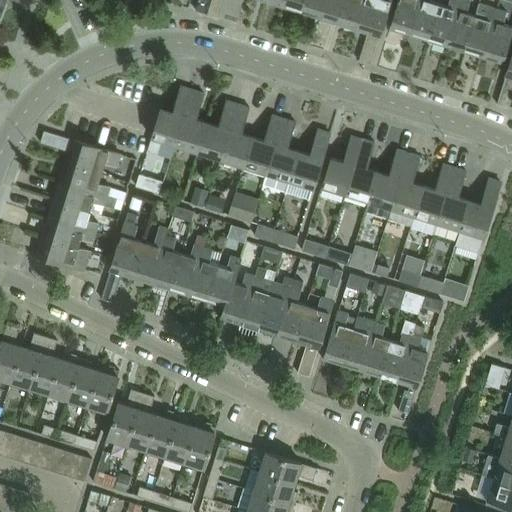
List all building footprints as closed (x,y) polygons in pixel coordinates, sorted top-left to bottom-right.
[(197,0),(194,10),(206,13),(210,0),(197,0)] [(303,0),(282,0),(281,7),(299,12),(303,0)] [(318,18),(323,0),(303,0),(299,12),(318,18)] [(336,24),(343,0),(323,0),(318,18),(336,24)] [(355,30),(364,0),(343,0),(336,24),(355,30)] [(375,45),(389,0),(364,0),(355,30),(366,34),(358,61),(369,64),(375,45)] [(408,35),(419,0),(398,0),(390,29),(408,35)] [(427,40),(438,4),(429,1),(429,0),(419,0),(408,35),(427,40)] [(445,46),(459,0),(449,0),(447,6),(438,4),(427,40),(445,46)] [(463,52),(475,15),(466,12),(469,0),(468,0),(459,0),(445,46),(463,52)] [(482,57),(497,9),(478,3),(475,15),(463,52),(482,57)] [(500,63),(511,26),(502,23),(506,12),(497,9),(482,57),(500,63)] [(511,51),(502,85),(496,104),(507,107),(511,92),(511,51)] [(173,144),(191,89),(179,85),(171,111),(159,108),(146,150),(156,154),(160,140),(173,144)] [(196,151),(205,122),(195,119),(203,93),(191,89),(173,144),(196,151)] [(220,159),(237,103),(225,100),(217,126),(205,122),(196,151),(220,159)] [(242,166),(251,136),(240,133),(248,107),(237,103),(220,159),(242,166)] [(265,173),(282,118),(271,114),(262,140),(251,136),(242,166),(265,173)] [(284,191),(297,151),(286,147),(294,121),(282,118),(265,173),(261,184),(284,191)] [(323,148),(328,132),(316,128),(308,154),(297,151),(284,191),(307,199),(311,187),(312,187),(324,149),(323,148)] [(116,166),(119,154),(71,139),(43,131),(39,142),(67,150),(64,161),(101,173),(104,162),(116,166)] [(344,194),(362,138),(350,134),(342,160),(330,157),(320,186),(344,194)] [(367,201),(376,171),(365,168),(373,142),(362,138),(344,194),(367,201)] [(387,218),(407,152),(395,149),(387,175),(376,171),(367,201),(364,211),(387,218)] [(410,225),(422,185),(411,182),(419,156),(407,152),(387,218),(410,225)] [(98,182),(101,173),(64,161),(58,180),(107,195),(109,186),(98,182)] [(432,233),(453,167),(441,163),(433,189),(422,185),(410,225),(409,226),(432,233)] [(458,229),(468,200),(457,196),(465,170),(453,167),(432,233),(455,240),(458,229)] [(158,193),(161,181),(138,174),(135,186),(158,193)] [(499,181),(487,177),(479,203),(468,200),(458,229),(469,232),(482,236),(494,197),(499,181)] [(104,205),(107,195),(58,180),(52,199),(89,210),(92,201),(104,205)] [(86,219),(89,210),(52,199),(46,217),(95,232),(98,223),(86,219)] [(250,221),(253,210),(230,203),(226,214),(250,221)] [(190,220),(192,211),(174,205),(171,215),(190,220)] [(92,241),(95,232),(46,217),(41,235),(78,247),(80,238),(92,241)] [(131,277),(142,240),(132,237),(136,225),(123,222),(109,270),(101,298),(112,302),(121,274),(131,277)] [(270,240),(273,229),(256,223),(253,235),(270,240)] [(150,283),(165,235),(167,228),(158,225),(153,243),(142,240),(131,277),(150,283)] [(293,248),(296,236),(273,229),(270,240),(293,248)] [(465,248),(469,232),(458,229),(455,240),(454,244),(465,248)] [(89,250),(78,247),(41,235),(35,254),(83,269),(89,250)] [(168,289),(180,253),(171,250),(174,238),(165,235),(150,283),(168,289)] [(323,257),(327,245),(304,238),(300,250),(323,257)] [(186,295),(202,246),(193,244),(189,255),(180,253),(168,289),(186,295)] [(347,264),(350,253),(327,245),(323,257),(347,264)] [(205,300),(217,264),(207,261),(211,249),(202,246),(186,295),(205,300)] [(278,262),(281,251),(263,246),(259,256),(278,262)] [(223,306),(232,281),(239,258),(229,255),(226,267),(217,264),(205,300),(223,306)] [(257,329),(268,293),(272,281),(263,278),(266,268),(257,266),(254,275),(239,324),(257,329)] [(402,269),(398,280),(417,286),(420,274),(402,269)] [(239,324),(254,275),(244,272),(241,284),(232,281),(223,306),(220,318),(239,324)] [(275,335),(291,287),(294,275),(285,272),(281,284),(272,281),(268,293),(257,329),(275,335)] [(364,292),(369,278),(349,272),(345,286),(364,292)] [(442,281),(420,274),(417,286),(438,293),(442,281)] [(295,341),(306,304),(296,301),(303,278),(294,275),(291,287),(275,335),(295,341)] [(399,308),(405,290),(386,284),(381,302),(399,308)] [(439,312),(442,301),(423,295),(420,306),(439,312)] [(317,348),(332,300),(320,296),(316,308),(306,304),(295,341),(305,345),(297,372),(308,376),(317,348)] [(341,364),(353,328),(344,325),(347,313),(337,310),(322,358),(341,364)] [(360,370),(375,322),(356,316),(353,328),(341,364),(360,370)] [(396,382),(411,333),(414,323),(405,321),(398,342),(389,339),(378,376),(396,382)] [(378,376),(389,339),(380,336),(384,324),(375,322),(360,370),(378,376)] [(0,378),(9,382),(21,345),(13,343),(18,327),(6,323),(0,343),(0,378)] [(407,413),(427,351),(417,348),(424,326),(414,323),(411,333),(396,382),(408,385),(406,391),(403,390),(397,410),(407,413)] [(29,388),(45,335),(33,332),(28,347),(21,345),(9,382),(29,388)] [(48,393),(59,357),(52,354),(56,339),(45,335),(29,388),(48,393)] [(67,399),(80,358),(68,354),(67,359),(59,357),(48,393),(67,399)] [(86,405),(98,369),(90,366),(92,361),(80,358),(67,399),(86,405)] [(106,411),(119,370),(106,366),(105,371),(98,369),(86,405),(106,411)] [(125,444),(142,392),(130,388),(125,404),(117,402),(106,438),(125,444)] [(145,450),(156,413),(149,411),(154,395),(142,392),(125,444),(145,450)] [(164,456),(177,414),(165,411),(164,415),(156,413),(145,450),(164,456)] [(183,462),(194,425),(187,423),(188,418),(177,414),(164,456),(183,462)] [(511,415),(508,428),(504,427),(504,425),(495,423),(492,432),(505,436),(511,438),(511,415)] [(203,468),(216,426),(203,423),(202,427),(194,425),(183,462),(203,468)] [(55,437),(58,428),(43,424),(41,433),(55,437)] [(75,444),(77,434),(58,428),(55,437),(75,444)] [(0,454),(3,455),(10,432),(0,429),(0,454)] [(14,459),(22,436),(10,432),(3,455),(14,459)] [(94,450),(96,440),(77,434),(75,444),(94,450)] [(26,463),(33,440),(22,436),(14,459),(26,463)] [(511,438),(505,436),(499,457),(511,460),(511,438)] [(471,438),(469,450),(490,452),(491,441),(471,438)] [(38,466),(45,443),(33,440),(26,463),(38,466)] [(50,470),(56,447),(45,443),(38,466),(50,470)] [(60,473),(68,451),(56,447),(50,470),(60,473)] [(72,477),(79,454),(68,451),(60,473),(72,477)] [(312,479),(316,467),(264,451),(258,471),(295,482),(297,475),(312,479)] [(511,460),(499,457),(487,453),(480,475),(492,478),(511,484),(511,460)] [(91,458),(79,454),(72,477),(84,480),(91,458)] [(223,460),(214,457),(208,476),(217,479),(223,460)] [(292,490),(295,482),(258,471),(252,490),(293,503),(297,491),(292,490)] [(211,498),(217,479),(208,476),(202,495),(211,498)] [(511,484),(492,478),(486,499),(511,507),(511,484)] [(0,508),(10,511),(18,489),(6,486),(0,505),(0,508)] [(150,499),(153,490),(139,486),(136,495),(150,499)] [(23,511),(30,493),(18,489),(10,511),(23,511)] [(169,505),(172,496),(153,490),(150,499),(169,505)] [(290,511),(293,503),(252,490),(246,509),(254,511),(290,511)] [(189,511),(192,502),(172,496),(169,505),(189,511)]
